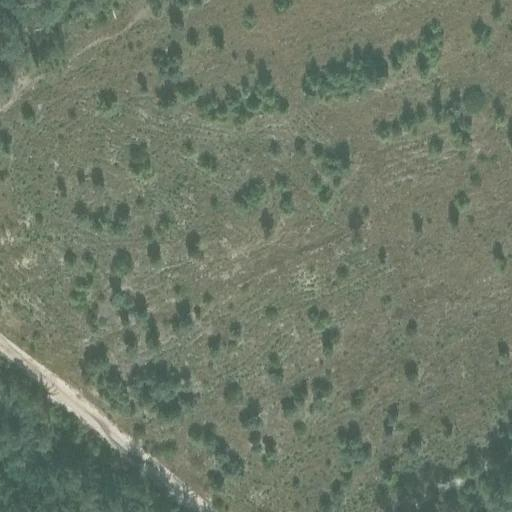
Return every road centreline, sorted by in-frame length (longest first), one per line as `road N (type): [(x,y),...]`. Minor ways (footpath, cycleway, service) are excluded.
road 1 (track): [(0,336),(210,511)]
road 2 (track): [(384,511),(511,444)]
